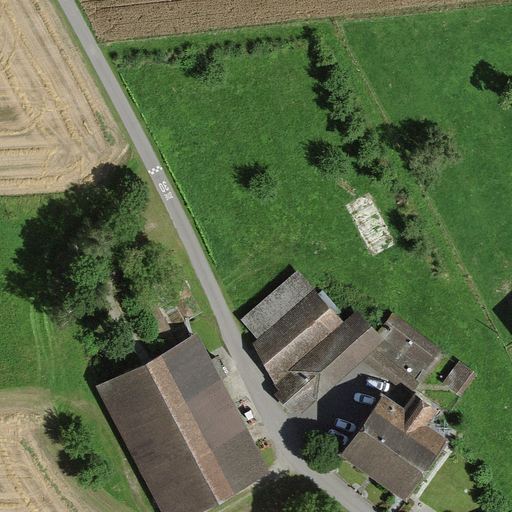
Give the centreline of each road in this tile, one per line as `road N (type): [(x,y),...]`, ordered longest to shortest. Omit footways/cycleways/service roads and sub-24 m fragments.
road 1 (unclassified): [(284,446),(66,0)]
road 2 (track): [(0,397),(65,397),(89,407),(128,458),(146,511)]
